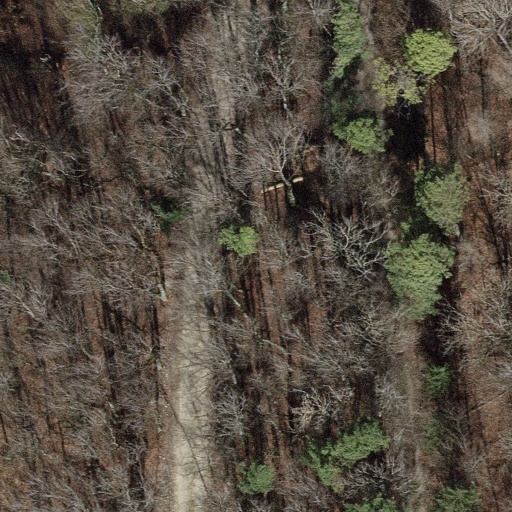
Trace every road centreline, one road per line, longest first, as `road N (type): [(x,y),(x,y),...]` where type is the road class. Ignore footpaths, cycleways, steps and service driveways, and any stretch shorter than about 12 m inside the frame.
road 1 (track): [(378,511),(303,127),(239,5)]
road 2 (track): [(242,0),(219,511)]
